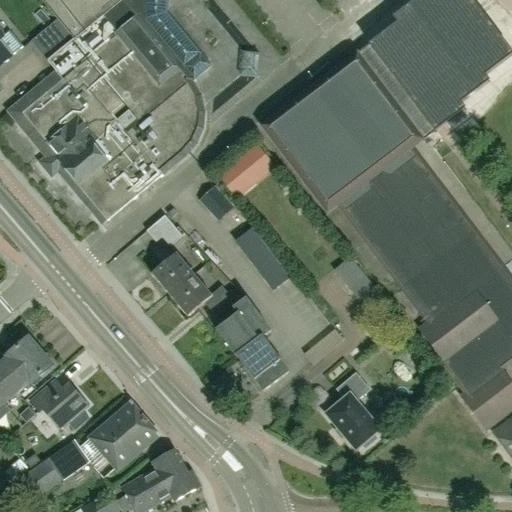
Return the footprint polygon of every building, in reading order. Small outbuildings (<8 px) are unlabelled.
[(39,0),(57,21),(31,43),(56,73),(8,113),(102,226),(107,222),(189,153),(191,151),(195,146),(196,143),(199,138),(200,135),(202,130),(202,127),(203,121),(203,115),(203,112),(202,106),(202,103),(200,98),(198,92),(196,90),(195,87),(191,82),(211,66),(167,12),(167,0),(39,0)] [(422,141),(415,132),(427,123),(430,127),(459,105),(455,99),(484,77),(479,72),(509,50),(470,0),(406,0),(390,13),(394,18),(365,40),(370,46),(357,55),(261,127),(326,213),(339,203),(344,210),(387,266),(429,321),(424,325),(419,329),(443,360),(467,392),(464,394),(461,396),(474,413),(487,430),(506,415),(511,410),(511,383),(500,368),(511,359),(511,284),(409,150),(422,141)] [(0,33),(0,60),(3,65),(13,56),(23,48),(9,32),(3,37),(0,33)] [(254,142),(214,175),(234,200),(257,181),(250,172),(267,158),(254,142)] [(198,202),(218,224),(235,209),(215,187),(198,202)] [(173,210),(167,215),(171,220),(177,214),(173,210)] [(169,248),(182,237),(165,217),(146,233),(155,244),(162,239),(169,248)] [(290,278),(253,230),(236,242),(273,291),(290,278)] [(168,295),(192,274),(176,255),(152,275),(168,295)] [(192,274),(168,295),(187,318),(204,304),(212,313),(230,298),(222,288),(211,297),(192,274)] [(347,287),(353,295),(368,283),(362,275),(347,287)] [(271,333),(246,300),(233,310),(238,316),(216,332),(235,357),(236,357),(262,393),(289,374),(281,363),(263,339),(271,333)] [(315,365),(343,342),(336,334),(308,357),(315,365)] [(0,407),(27,384),(30,386),(52,367),(28,339),(6,358),(7,360),(0,365),(0,407)] [(344,401),(326,416),(356,451),(361,446),(364,450),(376,440),(373,437),(379,432),(355,404),(370,392),(355,374),(335,391),(344,401)] [(60,394),(53,385),(38,397),(30,404),(39,414),(43,411),(60,431),(87,408),(68,387),(60,394)] [(130,404),(88,439),(117,473),(159,437),(130,404)] [(26,423),(35,415),(28,408),(20,416),(26,423)] [(511,419),(493,434),(511,459),(511,419)] [(31,472),(17,481),(32,504),(89,464),(74,442),(31,472)] [(121,511),(128,511),(137,508),(139,511),(146,511),(171,498),(174,503),(200,488),(191,473),(188,475),(175,452),(152,465),(155,470),(125,488),(129,495),(116,502),(121,511)] [(35,455),(25,462),(30,469),(40,462),(35,455)] [(20,460),(3,474),(11,482),(13,484),(17,481),(31,472),(20,460)] [(3,474),(0,469),(0,491),(11,482),(3,474)] [(118,511),(109,494),(79,511),(118,511)]
